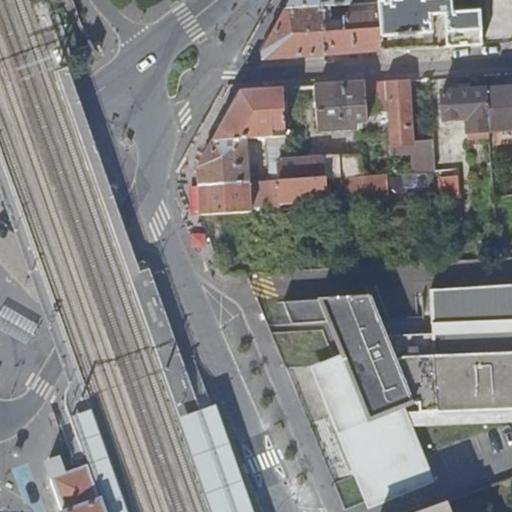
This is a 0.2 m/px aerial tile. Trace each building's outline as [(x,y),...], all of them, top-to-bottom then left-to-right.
[(353,0),(402,0),(399,2),(379,4),(380,14),(381,38),(430,34),(429,18),(445,17),(446,48),(482,46),(480,6),(461,7),(460,0),(291,0),(286,10),(324,7),(350,6),(353,0)] [(41,30),(44,39),(52,37),(59,34),(63,32),(60,23),(54,8),(52,3),(34,9),(41,30)] [(382,53),(381,38),(380,14),(344,16),(345,22),(325,24),(324,7),(286,10),(262,54),(262,61),(382,53)] [(407,81),(385,82),(386,100),(388,100),(391,146),(392,146),(389,146),(390,154),(411,153),(412,174),(435,173),(433,148),(412,150),(407,81)] [(367,114),(387,113),(386,100),(385,82),(318,87),(320,110),(316,110),(317,131),(357,129),(357,122),(368,122),(367,114)] [(511,130),(511,89),(486,91),(489,132),(511,130)] [(281,138),(285,132),(283,108),(282,90),(240,92),(197,169),(199,187),(249,184),(246,141),(281,138)] [(489,132),(486,91),(443,94),(445,120),(467,119),(468,134),(489,132)] [(280,163),(286,146),(268,147),(270,183),(281,182),(280,163)] [(360,178),(359,158),(338,159),(339,179),(360,178)] [(339,179),(338,159),(280,163),(281,182),(339,179)] [(462,174),(442,175),(443,195),(463,193),(462,174)] [(299,201),(392,194),(391,176),(360,178),(339,179),(281,182),(270,183),(249,184),(199,187),(202,217),(251,214),(250,196),(280,194),(280,198),(281,202),(299,201)] [(300,211),(299,201),(281,202),(280,198),(275,199),(276,212),(300,211)] [(459,228),(457,200),(443,201),(445,229),(459,228)] [(368,297),(283,302),(293,326),(329,324),(342,356),(346,365),(325,373),(333,390),(340,387),(359,434),(399,417),(397,412),(406,408),(414,405),(413,404),(420,404),(421,413),(511,409),(511,288),(431,293),(433,318),(378,321),(368,297)] [(38,324),(4,305),(0,311),(0,329),(27,344),(38,324)] [(180,354),(158,362),(212,511),(229,511),(226,504),(223,496),(219,484),(213,467),(218,465),(224,463),(229,462),(231,461),(216,420),(211,406),(205,408),(200,410),(180,354)] [(370,509),(436,483),(406,408),(397,412),(399,417),(359,434),(340,387),(333,390),(325,373),(346,365),(342,356),(311,369),(370,509)] [(86,404),(68,410),(92,474),(109,468),(111,467),(107,456),(105,456),(86,404)] [(241,482),(239,476),(237,470),(233,460),(231,461),(229,462),(224,463),(218,465),(213,467),(219,484),(222,492),(223,496),(226,504),(229,511),(252,511),(249,504),(246,496),(243,488),(241,482)] [(109,468),(92,474),(95,481),(98,490),(105,511),(130,511),(114,466),(111,467),(109,468)] [(92,474),(76,480),(75,480),(69,482),(67,476),(65,469),(52,474),(54,480),(56,487),(65,511),(105,511),(98,490),(95,481),(92,474)] [(451,511),(447,503),(422,511),(451,511)]
